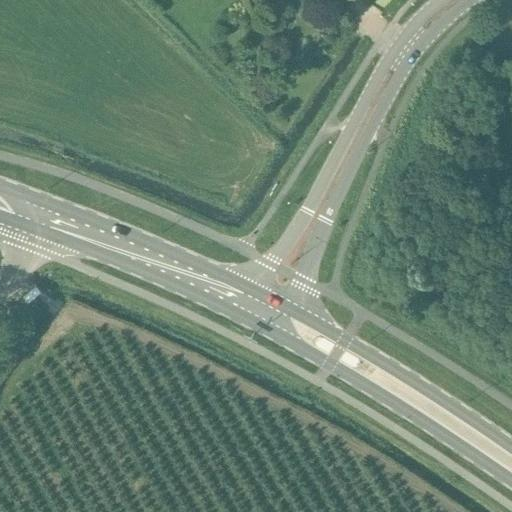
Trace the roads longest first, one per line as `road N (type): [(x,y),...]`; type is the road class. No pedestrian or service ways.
road 1 (tertiary): [(290,309),(324,222),(404,67),(470,0)]
road 2 (tertiary): [(441,0),(380,72),(252,290)]
road 3 (primary): [(256,325),(511,482)]
road 4 (primary): [(511,448),(290,309)]
road 5 (primary): [(40,231),(256,325)]
road 6 (primary): [(252,290),(55,206)]
